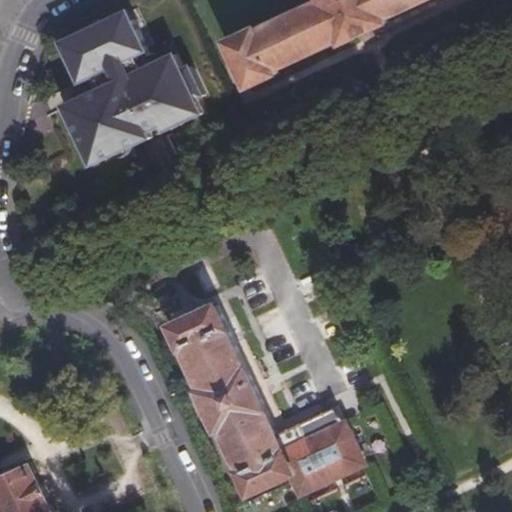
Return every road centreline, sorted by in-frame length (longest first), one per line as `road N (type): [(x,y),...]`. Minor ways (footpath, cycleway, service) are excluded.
road 1 (residential): [(0,280),(23,302),(78,322),(118,353),(188,511)]
road 2 (residential): [(61,0),(43,8),(27,36),(0,157)]
